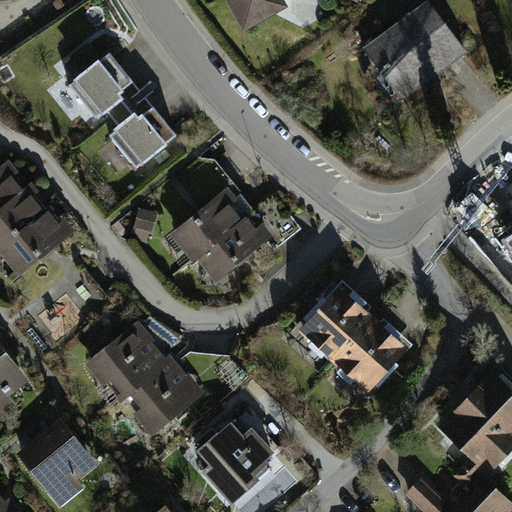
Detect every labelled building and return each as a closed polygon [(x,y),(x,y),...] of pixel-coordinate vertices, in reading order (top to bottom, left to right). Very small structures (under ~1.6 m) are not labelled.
[(223,0),(246,38),(287,14),(280,3),(285,0),(223,0)] [(467,59),(430,6),(370,47),(407,100),(467,59)] [(67,92),(98,132),(107,125),(134,104),(143,97),(112,57),(103,64),(89,47),(62,69),(75,85),(67,92)] [(105,140),(136,180),(181,145),(150,105),(141,112),(134,104),(107,125),(113,133),(105,140)] [(0,212),(24,194),(6,169),(0,173),(0,212)] [(0,251),(48,216),(29,191),(24,194),(0,212),(0,251)] [(193,261),(243,221),(224,197),(168,241),(188,265),(193,261)] [(0,259),(15,279),(72,237),(53,212),(48,216),(0,251),(0,259)] [(212,286),(268,242),(248,217),(243,221),(193,261),(212,286)] [(298,337),(333,369),(376,323),(340,290),(298,337)] [(412,355),(376,323),(333,369),(369,402),(412,355)] [(139,328),(86,369),(117,408),(122,404),(170,367),(139,328)] [(0,416),(31,390),(0,352),(0,416)] [(170,367),(122,404),(153,443),(206,402),(175,363),(170,367)] [(511,444),(511,393),(496,378),(444,432),(486,472),(511,444)] [(274,473),(230,423),(189,459),(233,509),(274,473)] [(97,473),(60,426),(19,458),(57,505),(97,473)] [(419,511),(507,511),(474,478),(445,508),(423,487),(409,501),(419,511)] [(0,499),(0,511),(7,511),(9,511),(0,499)]
